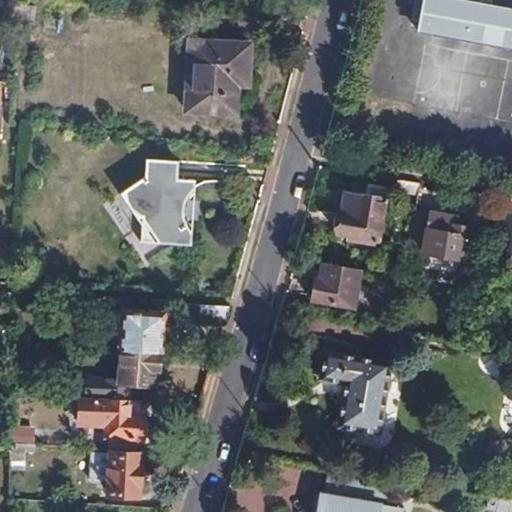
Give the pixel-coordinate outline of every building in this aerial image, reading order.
[(413,0),(408,33),(511,51),(511,46),(511,9),(455,0),(413,0)] [(246,85),(249,43),(190,40),(188,63),(195,63),(192,110),(235,113),(236,85),(246,85)] [(189,224),(189,208),(183,208),(182,206),(183,205),(195,193),(195,186),(178,185),(179,167),(147,165),(146,183),(120,199),(144,229),(142,247),(184,250),(191,244),(191,238),(188,236),(185,231),(182,227),(182,224),(189,224)] [(416,201),(419,181),(400,178),(397,198),(416,201)] [(377,239),(386,188),(369,185),(367,195),(344,190),(337,232),(377,239)] [(425,250),(432,209),(415,206),(408,247),(425,250)] [(461,258),(469,216),(432,209),(425,250),(425,251),(430,252),(431,259),(434,262),(436,263),(439,262),(446,255),(461,258)] [(352,307),(359,271),(324,265),(321,279),(315,278),(312,299),(352,307)] [(225,323),(230,307),(196,304),(195,321),(225,323)] [(159,351),(162,314),(123,311),(120,349),(159,351)] [(151,385),(153,371),(157,371),(159,351),(120,349),(117,349),(115,379),(84,377),(83,397),(127,400),(128,382),(151,385)] [(335,424),(376,431),(387,362),(321,351),(317,378),(342,382),(335,424)] [(58,396),(60,386),(60,385),(43,383),(42,394),(58,396)] [(139,438),(142,401),(127,400),(83,397),(82,397),(81,422),(107,423),(106,435),(139,438)] [(20,470),(21,442),(8,441),(8,470),(20,470)] [(134,493),(136,455),(109,453),(107,491),(134,493)] [(395,511),(397,505),(370,500),(374,475),(330,468),(326,493),(321,492),(316,511),(395,511)] [(400,511),(402,506),(397,505),(395,511),(316,511),(321,492),(316,491),(311,511),(400,511)] [(511,511),(511,498),(506,498),(486,495),(484,506),(494,507),(494,511),(503,511),(511,511)]
